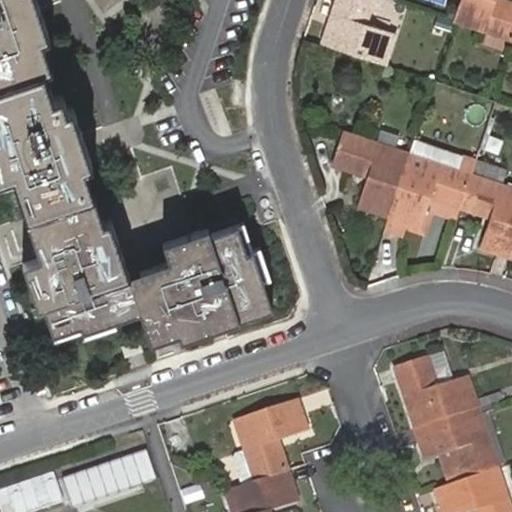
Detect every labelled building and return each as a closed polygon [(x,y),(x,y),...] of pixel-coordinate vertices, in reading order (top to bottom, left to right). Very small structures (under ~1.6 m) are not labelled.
[(0,0),(0,175),(11,171),(40,257),(22,262),(36,304),(42,302),(53,336),(82,326),(84,334),(112,325),(109,317),(138,308),(149,341),(177,332),(179,338),(269,307),(261,280),(267,278),(258,248),(251,250),(242,222),(209,233),(207,227),(163,242),(169,259),(127,272),(110,221),(101,222),(82,164),(89,162),(70,106),(64,108),(59,94),(50,97),(41,68),(49,65),(41,40),(46,34),(34,0),(0,0)] [(334,0),(321,39),(384,61),(394,33),(363,23),(370,0),(334,0)] [(460,0),(454,17),(511,37),(511,3),(501,0),(460,0)] [(409,154),(342,132),(332,163),(367,174),(357,205),(389,215),(409,154)] [(460,206),(470,174),(409,154),(389,215),(421,226),(430,196),(460,206)] [(511,253),(511,188),(470,174),(460,206),(489,216),(479,246),(511,256),(511,253)] [(404,230),(425,236),(433,213),(455,220),(460,206),(430,196),(421,226),(389,215),(384,231),(402,237),(404,230)] [(140,340),(122,346),(126,356),(144,351),(140,340)] [(394,367),(415,428),(477,407),(467,377),(436,388),(426,356),(394,367)] [(256,470),(257,476),(290,465),(280,434),(310,425),(300,395),(238,414),(248,446),(256,470)] [(497,469),(477,407),(415,428),(425,460),(439,456),(448,485),(497,469)] [(235,454),(241,474),(256,470),(248,446),(237,449),(235,454)] [(146,450),(62,477),(72,507),(156,480),(146,450)] [(229,485),(237,511),(271,511),(271,508),(300,499),(290,465),(257,476),(229,485)] [(469,511),(475,510),(476,511),(511,511),(497,469),(448,485),(435,489),(442,511),(469,511)] [(43,481),(15,490),(21,511),(28,511),(51,505),(43,481)]
